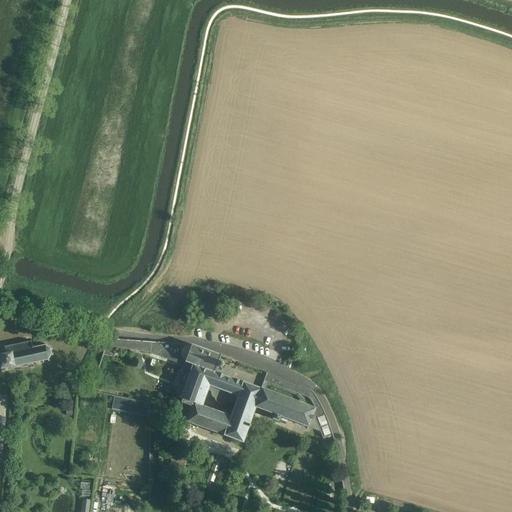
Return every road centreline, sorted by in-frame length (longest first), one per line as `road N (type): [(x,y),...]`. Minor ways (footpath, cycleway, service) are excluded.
road 1 (unclassified): [(347,511),(332,415),(298,382),(176,336),(93,327),(0,303)]
road 2 (unclassified): [(0,281),(67,0)]
